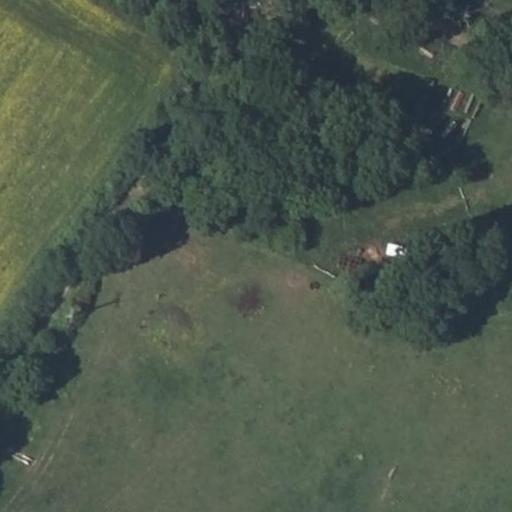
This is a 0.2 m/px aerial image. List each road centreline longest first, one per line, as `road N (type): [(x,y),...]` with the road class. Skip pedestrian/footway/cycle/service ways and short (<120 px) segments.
road 1 (track): [(262,0),(159,167),(0,392)]
road 2 (track): [(511,65),(390,0)]
